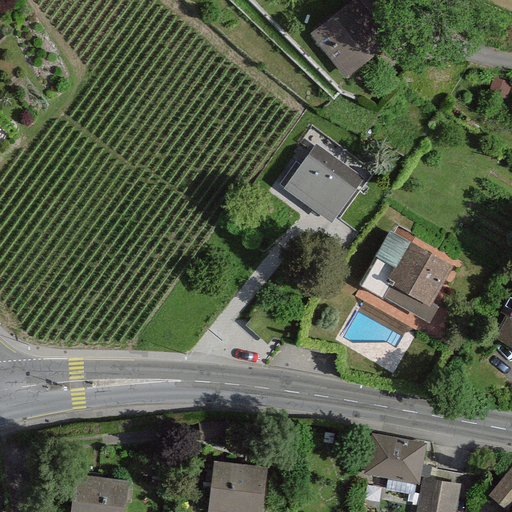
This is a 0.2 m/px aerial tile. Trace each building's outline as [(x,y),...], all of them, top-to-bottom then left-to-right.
[(357,11),(316,45),(352,89),(394,55),(357,11)] [(364,184),(315,152),(285,197),(335,229),(364,184)] [(457,278),(412,255),(385,307),(430,331),(457,278)] [(511,310),(493,348),(511,357),(511,310)] [(426,448),(373,440),(366,480),(419,488),(426,448)] [(425,474),(462,478),(463,469),(426,465),(425,474)] [(262,511),(266,475),(216,470),(212,511),(262,511)] [(455,511),(459,489),(423,484),(418,511),(455,511)] [(126,511),(128,489),(77,485),(75,511),(126,511)]
